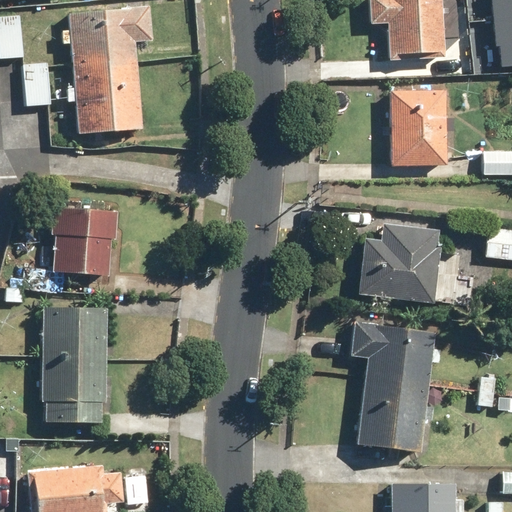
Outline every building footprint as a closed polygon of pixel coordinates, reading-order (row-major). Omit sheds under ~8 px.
[(441,58),(438,0),(364,0),(366,25),(382,25),(384,60),(441,58)] [(511,0),(491,0),(497,60),(511,58),(511,0)] [(65,13),(76,133),(140,128),(132,42),(150,41),(146,5),(65,13)] [(0,14),(0,58),(23,57),(20,14),(0,14)] [(22,63),(26,106),(50,104),(45,61),(22,63)] [(511,116),(511,76),(487,78),(489,117),(511,116)] [(442,165),(440,90),(385,92),(386,167),(442,165)] [(511,174),(511,150),(479,151),(479,175),(511,174)] [(53,207),(47,273),(103,278),(110,212),(53,207)] [(428,304),(436,229),(378,223),(377,240),(359,238),(353,296),(428,304)] [(511,259),(511,228),(485,225),(481,256),(511,259)] [(42,307),(38,400),(46,401),(45,420),(100,423),(105,310),(42,307)] [(414,452),(430,332),(348,321),(344,356),(362,359),(350,443),(414,452)] [(496,375),(476,375),(476,405),(496,405),(496,375)] [(0,437),(0,475),(16,476),(17,438),(0,437)] [(26,470),(29,511),(107,511),(107,503),(123,502),(121,471),(103,472),(103,464),(26,470)] [(511,492),(511,470),(500,471),(500,493),(511,492)] [(450,511),(451,482),(386,481),(385,511),(450,511)]
